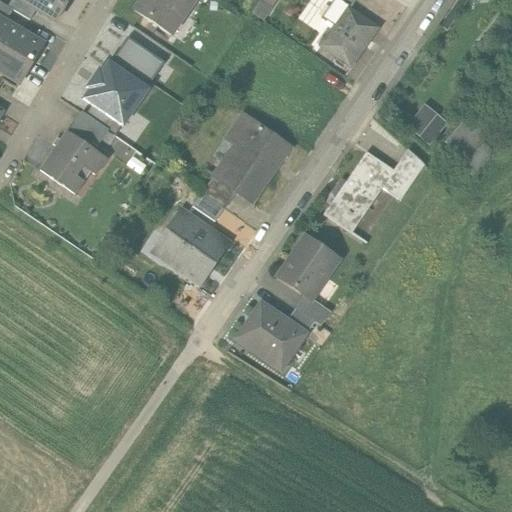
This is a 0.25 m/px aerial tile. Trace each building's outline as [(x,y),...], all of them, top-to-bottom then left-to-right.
[(36,11),(17,0),(11,0),(7,8),(11,10),(30,21),(36,11)] [(17,0),(36,11),(55,23),(68,0),(17,0)] [(194,0),(142,0),(135,11),(171,36),(172,35),(167,31),(175,18),(181,22),(195,2),(196,1),(194,0)] [(350,7),(339,0),(333,0),(322,18),(335,27),(321,47),(350,67),(376,29),(348,9),(350,7)] [(467,12),(475,0),(457,0),(455,3),(467,12)] [(0,3),(0,19),(4,22),(11,10),(7,8),(0,3)] [(4,22),(0,19),(0,73),(19,84),(42,45),(4,22)] [(112,68),(146,92),(164,64),(127,39),(113,59),(116,62),(112,68)] [(92,106),(122,126),(146,92),(112,68),(109,66),(102,76),(99,74),(88,89),(91,91),(85,100),(92,106)] [(85,116),(107,131),(115,136),(122,126),(92,106),(85,116)] [(423,106),(405,129),(427,147),(445,123),(423,106)] [(85,116),(81,113),(68,133),(89,148),(91,143),(97,147),(107,131),(85,116)] [(289,148),(243,116),(226,140),(240,150),(219,182),(235,192),(251,203),(289,148)] [(463,122),(444,143),(467,161),(486,139),(463,122)] [(68,133),(66,132),(39,171),(68,191),(84,169),(95,176),(106,160),(89,148),(68,133)] [(421,164),(406,151),(392,171),(411,184),(423,167),(421,164)] [(366,153),(323,216),(350,235),(381,190),(399,202),(411,184),(392,171),(366,153)] [(212,177),(200,195),(223,210),(235,192),(219,182),(212,177)] [(223,210),(200,195),(192,207),(214,223),(223,210)] [(224,244),(184,217),(158,256),(198,283),(224,244)] [(305,238),(277,278),(304,296),(310,300),(311,300),(338,260),(317,245),(316,246),(305,238)] [(310,300),(304,296),(295,310),(314,323),(320,326),(329,312),(311,300),(310,300)] [(287,321),(260,303),(234,341),(281,372),(306,334),(287,321)] [(314,323),(295,310),(287,321),(306,334),(314,323)]
